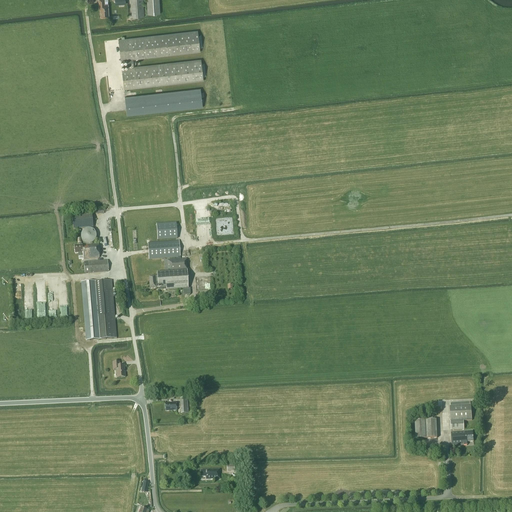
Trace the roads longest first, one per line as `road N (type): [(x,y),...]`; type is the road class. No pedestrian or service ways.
road 1 (unclassified): [(142,396),(85,0)]
road 2 (unclassified): [(0,403),(142,396)]
